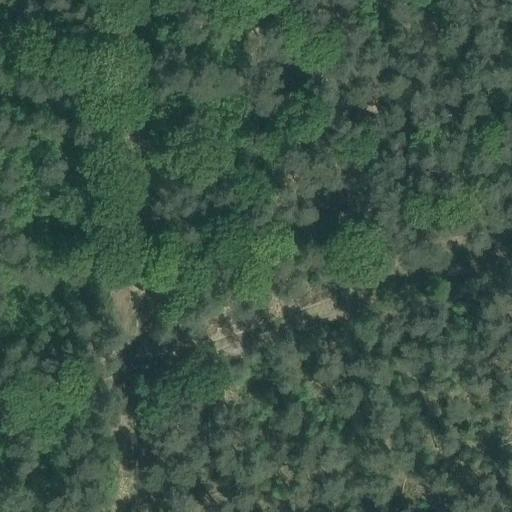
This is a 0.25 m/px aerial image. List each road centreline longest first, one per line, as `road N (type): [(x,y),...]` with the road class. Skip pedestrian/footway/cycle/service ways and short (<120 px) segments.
road 1 (track): [(132,511),(136,22)]
road 2 (track): [(265,323),(0,421)]
road 3 (track): [(511,235),(265,323)]
